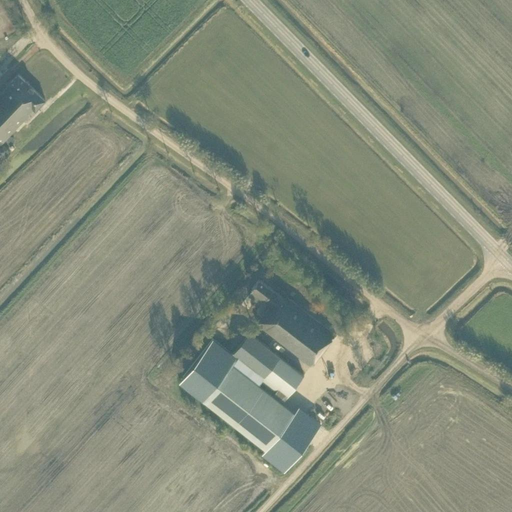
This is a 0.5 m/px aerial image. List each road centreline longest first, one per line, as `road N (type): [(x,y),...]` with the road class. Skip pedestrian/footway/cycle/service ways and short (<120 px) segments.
road 1 (unclassified): [(422,335),(77,72),(22,0)]
road 2 (primary): [(503,257),(250,0)]
road 3 (unclassified): [(262,511),(422,335)]
